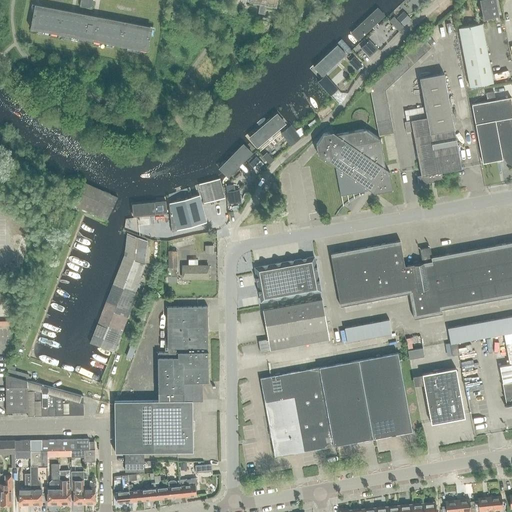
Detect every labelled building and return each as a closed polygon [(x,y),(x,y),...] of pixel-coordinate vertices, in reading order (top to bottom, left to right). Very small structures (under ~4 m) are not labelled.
[(95,0),(82,0),(81,7),(93,9),(95,0)] [(258,0),(259,0),(260,0),(258,7),(258,8),(264,9),(265,8),(264,8),(265,1),(266,1),(276,3),(276,0),(258,0)] [(378,26),(401,7),(395,0),(394,0),(372,18),(378,26)] [(498,16),(495,0),(479,0),(483,19),(498,16)] [(30,29),(45,32),(49,11),(34,8),(30,29)] [(49,11),(45,32),(60,35),(64,14),(49,11)] [(397,19),(399,21),(404,26),(411,20),(404,12),(397,19)] [(64,14),(60,35),(75,38),(79,17),(64,14)] [(399,21),(397,19),(394,16),(390,21),(395,26),(399,21)] [(79,17),(75,38),(90,41),(94,19),(79,17)] [(109,22),(94,19),(90,41),(105,43),(109,22)] [(109,22),(105,43),(120,46),(124,25),(109,22)] [(482,24),(458,28),(470,87),(493,83),(482,24)] [(124,25),(120,46),(135,49),(139,28),(124,25)] [(139,28),(135,49),(150,52),(154,31),(139,28)] [(424,38),(405,55),(391,68),(384,75),(370,88),(373,105),(384,102),(387,102),(385,90),(413,64),(432,47),(424,38)] [(371,42),(362,50),(369,58),(378,50),(371,42)] [(322,74),(344,54),(337,47),(315,67),(322,74)] [(358,61),(353,65),(357,70),(362,66),(358,61)] [(411,120),(411,121),(404,122),(406,133),(413,131),(420,169),(421,175),(418,176),(419,185),(443,180),(442,173),(456,170),(461,169),(462,169),(443,74),(419,79),(426,117),(411,120)] [(313,86),(288,104),(297,115),(321,98),(313,86)] [(494,92),(486,93),(487,101),(495,100),(494,92)] [(472,105),(483,163),(503,160),(502,158),(504,158),(505,159),(505,160),(506,161),(507,162),(508,163),(509,163),(510,164),(511,162),(511,161),(511,102),(511,97),(472,105)] [(387,102),(384,102),(373,105),(379,135),(393,133),(387,102)] [(404,111),(406,121),(426,117),(424,107),(404,111)] [(276,119),(253,138),(260,146),(282,126),(276,119)] [(315,119),(308,125),(311,129),(318,123),(315,119)] [(285,130),(295,143),(300,138),(290,126),(285,130)] [(301,128),(296,131),(299,137),(305,133),(301,128)] [(340,172),(336,173),(341,196),(371,191),(375,193),(384,191),(393,190),(390,171),(386,168),(380,139),(366,129),(336,135),(333,132),(324,134),(316,145),(318,154),(339,169),(340,172)] [(248,143),(227,164),(234,171),(255,150),(248,143)] [(273,160),(267,153),(263,157),(269,164),(273,160)] [(221,200),(217,180),(199,184),(204,204),(221,200)] [(80,208),(90,185),(83,182),(80,190),(73,204),(76,206),(80,208)] [(80,208),(86,211),(97,188),(90,185),(80,208)] [(97,188),(86,211),(93,214),(104,192),(97,188)] [(227,192),(229,204),(236,203),(234,191),(227,192)] [(104,192),(93,214),(100,217),(111,195),(104,192)] [(111,195),(100,217),(107,221),(117,198),(111,195)] [(204,216),(204,215),(203,215),(202,210),(203,209),(202,208),(198,195),(169,203),(172,232),(205,222),(204,216)] [(165,200),(132,206),(134,218),(167,212),(165,200)] [(124,257),(93,335),(90,344),(112,353),(113,353),(117,344),(130,311),(128,310),(141,277),(140,277),(145,265),(143,264),(146,242),(126,234),(124,257)] [(399,241),(396,241),(330,254),(340,306),(384,298),(408,293),(413,319),(442,313),(441,310),(511,296),(511,242),(431,257),(429,247),(428,247),(429,248),(419,250),(422,263),(404,266),(399,241)] [(178,282),(177,252),(168,252),(168,282),(178,282)] [(314,257),(255,268),(261,302),(320,291),(314,257)] [(188,266),(183,266),(183,279),(208,279),(208,266),(197,266),(188,266)] [(260,353),(329,340),(321,299),(262,310),(268,339),(258,341),(260,353)] [(118,401),(114,401),(114,414),(115,452),(125,452),(144,452),(193,451),(192,424),(192,400),(195,397),(199,386),(199,382),(202,382),(207,382),(208,382),(209,382),(208,332),(208,306),(197,306),(167,307),(168,352),(157,352),(158,392),(158,401),(124,401),(118,401)] [(499,319),(502,333),(511,331),(508,317),(499,319)] [(382,335),(391,333),(389,319),(380,321),(382,335)] [(502,333),(499,319),(490,321),(493,335),(502,333)] [(373,337),(382,335),(380,321),(371,323),(373,337)] [(490,321),(481,322),(484,336),(493,335),(490,321)] [(473,324),(475,338),(484,336),(481,322),(473,324)] [(373,337),(371,323),(362,324),(365,338),(373,337)] [(362,324),(353,326),(356,340),(365,338),(362,324)] [(466,340),(475,338),(473,324),(464,326),(466,340)] [(356,340),(353,326),(344,328),(347,342),(356,340)] [(455,327),(457,341),(466,340),(464,326),(455,327)] [(446,329),(448,343),(457,341),(455,327),(446,329)] [(511,332),(504,334),(509,365),(499,367),(506,405),(511,404),(511,332)] [(456,342),(449,343),(452,356),(458,354),(456,342)] [(130,346),(126,357),(131,359),(136,348),(130,346)] [(407,351),(409,359),(424,357),(422,348),(407,351)] [(373,439),(396,434),(413,431),(398,353),(359,360),(373,439)] [(359,360),(319,367),(334,446),(373,439),(359,360)] [(294,398),(298,418),(304,452),(334,446),(319,367),(289,373),(294,398)] [(455,368),(422,374),(422,375),(424,385),(431,423),(465,417),(455,368)] [(265,403),(294,398),(289,373),(260,378),(265,403)] [(14,377),(7,375),(7,412),(28,412),(27,380),(24,379),(14,377)] [(41,384),(27,380),(28,412),(28,416),(35,416),(42,415),(41,384)] [(298,418),(294,398),(265,403),(269,423),(298,418)] [(269,423),(271,438),(275,457),(304,452),(298,418),(269,423)] [(0,440),(0,453),(14,453),(14,451),(14,441),(0,440)] [(14,441),(15,451),(21,451),(29,451),(29,440),(14,441)] [(41,440),(30,440),(30,451),(40,451),(42,451),(41,440)] [(83,450),(84,462),(95,462),(95,449),(94,449),(88,450),(83,450)] [(40,451),(30,451),(31,467),(38,467),(40,467),(40,451)] [(42,451),(40,451),(40,467),(47,467),(48,467),(48,451),(47,451),(42,451)] [(144,452),(125,452),(125,463),(144,462),(144,461),(144,452)] [(144,462),(125,463),(125,472),(144,472),(144,471),(144,462)] [(58,470),(58,464),(52,464),(52,480),(49,483),(49,488),(48,488),(48,505),(57,505),(57,504),(59,504),(59,488),(58,470)] [(211,465),(195,466),(195,473),(211,471),(211,465)] [(31,473),(30,473),(30,504),(33,504),(33,505),(41,505),(41,488),(41,482),(39,481),(39,476),(38,475),(38,467),(31,467),(31,473)] [(65,470),(58,470),(59,481),(59,488),(59,504),(62,504),(62,505),(70,505),(70,489),(71,489),(71,479),(65,479),(65,470)] [(84,471),(71,471),(71,479),(71,489),(74,489),(74,505),(84,505),(84,488),(84,471)] [(28,504),(30,504),(30,473),(24,474),(24,480),(25,489),(19,489),(20,505),(28,505),(28,504)] [(123,492),(115,492),(116,503),(130,502),(129,491),(128,485),(128,481),(127,474),(121,475),(123,492)] [(0,486),(0,504),(1,505),(1,506),(7,506),(7,505),(12,504),(11,475),(4,476),(5,486),(0,486)] [(160,475),(154,476),(154,479),(155,483),(155,488),(156,499),(169,498),(168,487),(159,488),(158,482),(160,480),(160,475)] [(197,484),(196,479),(181,480),(182,496),(196,495),(195,484),(197,484)] [(84,505),(94,505),(94,489),(95,487),(95,480),(89,481),(90,488),(84,488),(84,505)] [(178,486),(177,486),(176,481),(173,480),(170,480),(168,482),(168,487),(169,498),(182,496),(181,480),(177,481),(178,486)] [(151,489),(142,490),(143,501),(156,499),(155,488),(151,489)] [(129,491),(130,502),(143,501),(142,490),(133,491),(129,491)] [(501,496),(489,497),(490,511),(492,511),(492,510),(502,509),(501,496)] [(490,511),(489,497),(488,497),(477,498),(478,511),(488,511),(487,511),(490,511)] [(468,499),(457,500),(458,511),(469,511),(469,502),(468,499)] [(458,511),(457,500),(445,501),(445,507),(446,511),(458,511)] [(436,511),(435,502),(423,503),(423,511),(436,511)] [(423,511),(423,503),(411,505),(411,511),(423,511)]
